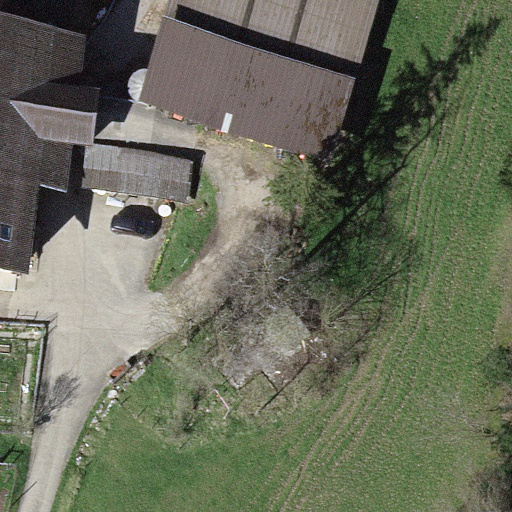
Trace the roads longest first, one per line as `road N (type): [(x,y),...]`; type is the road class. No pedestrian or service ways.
road 1 (track): [(134,0),(107,50),(82,312)]
road 2 (track): [(32,511),(82,312)]
